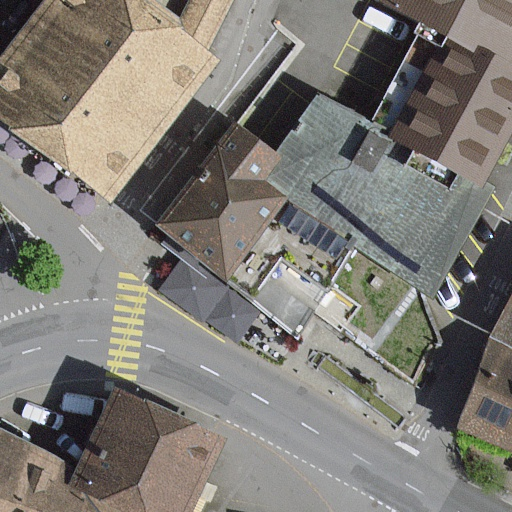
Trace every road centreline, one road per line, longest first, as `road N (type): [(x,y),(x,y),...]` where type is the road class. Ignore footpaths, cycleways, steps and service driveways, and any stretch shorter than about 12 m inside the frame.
road 1 (secondary): [(105,338),(203,366),(406,481)]
road 2 (residential): [(406,481),(511,247)]
road 3 (residential): [(105,338),(95,295),(67,242),(0,190)]
